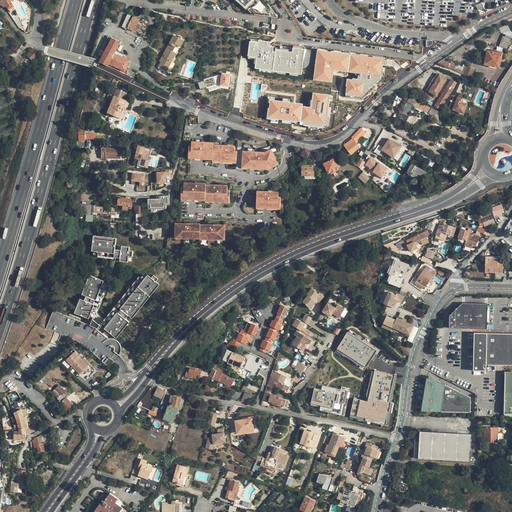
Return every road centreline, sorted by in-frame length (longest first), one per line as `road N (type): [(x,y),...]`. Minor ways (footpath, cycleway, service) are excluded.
road 1 (residential): [(36,0),(34,39),(43,47),(95,61),(206,113),(315,146),(344,135),(389,91),(511,10)]
road 2 (motorway): [(0,323),(91,0)]
road 3 (secondary): [(454,195),(249,278),(167,350)]
road 4 (motorway): [(76,0),(0,268)]
road 5 (residential): [(399,439),(157,384)]
road 6 (residential): [(457,289),(426,329),(399,439)]
